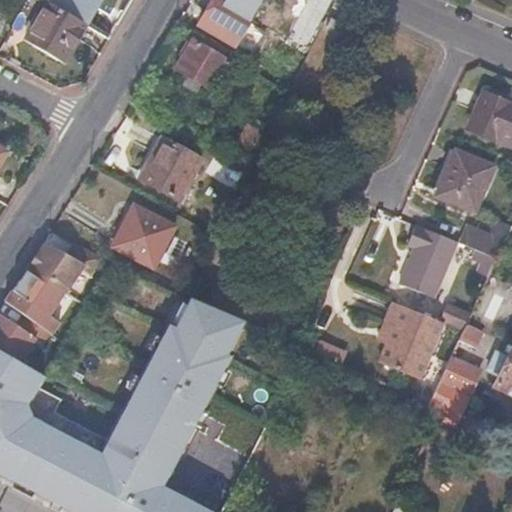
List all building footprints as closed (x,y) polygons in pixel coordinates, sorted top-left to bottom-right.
[(85,22),(47,0),(46,0),(25,39),(56,58),(67,55),(85,22)] [(47,0),(85,22),(97,0),(47,0)] [(255,7),(243,0),(214,0),(200,24),(234,44),(255,7)] [(342,30),(328,24),(324,33),(337,40),(342,30)] [(227,61),(191,40),(175,68),(211,88),(227,61)] [(511,106),(482,93),(465,128),(511,148),(511,106)] [(259,131),(248,125),(234,151),(245,157),(259,131)] [(200,159),(160,136),(136,177),(177,200),(200,159)] [(495,167),(456,151),(436,196),(475,213),(495,167)] [(171,227),(129,205),(107,245),(149,267),(171,227)] [(508,227),(496,222),(491,234),(502,239),(503,236),(508,227)] [(404,246),(411,249),(396,283),(430,297),(454,242),(413,225),(404,246)] [(464,225),(456,243),(493,259),(502,239),(491,234),(490,236),(464,225)] [(42,292),(46,294),(30,320),(57,337),(93,280),(61,261),(42,292)] [(0,474),(60,506),(70,511),(156,511),(164,496),(157,492),(160,486),(226,355),(222,354),(238,321),(186,298),(172,328),(165,324),(118,415),(125,419),(113,444),(52,413),(64,391),(45,379),(0,350),(0,474)] [(385,318),(394,322),(386,339),(377,358),(419,376),(442,322),(438,320),(393,300),(385,318)] [(468,311),(447,302),(438,320),(442,322),(460,330),(463,323),(468,311)] [(394,322),(385,318),(377,335),(386,339),(394,322)] [(463,323),(460,330),(456,338),(481,350),(488,335),(463,323)] [(6,335),(0,344),(0,350),(45,379),(53,364),(6,335)] [(494,351),(485,369),(497,374),(492,384),(511,393),(511,341),(505,357),(494,351)] [(477,371),(447,356),(436,380),(467,394),(477,371)] [(467,394),(436,380),(425,403),(436,408),(433,415),(453,424),(467,394)] [(157,492),(164,496),(156,511),(210,511),(160,486),(157,492)] [(408,511),(412,505),(397,498),(390,511),(408,511)]
